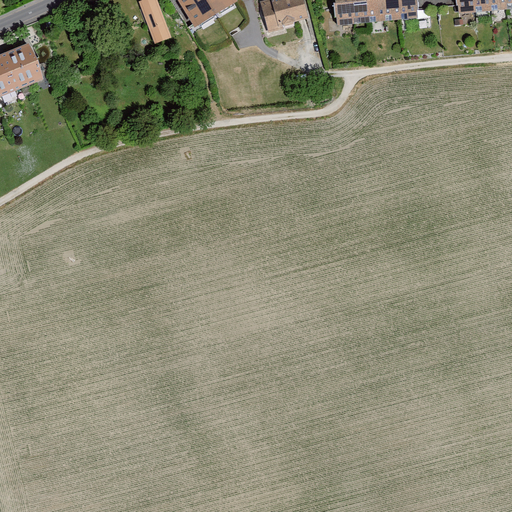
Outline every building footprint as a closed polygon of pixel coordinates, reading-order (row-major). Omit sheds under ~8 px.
[(142,0),(138,1),(155,44),(173,37),(158,0),(142,0)] [(172,0),(182,16),(199,6),(209,0),(214,0),(216,3),(221,0),(172,0)] [(307,0),(270,0),(263,2),(270,34),(289,30),(288,25),(312,19),(307,0)] [(418,0),(336,0),(338,26),(420,19),(418,0)] [(511,0),(460,0),(461,14),(511,9),(511,0)] [(0,99),(49,80),(33,43),(0,56),(0,99)]
